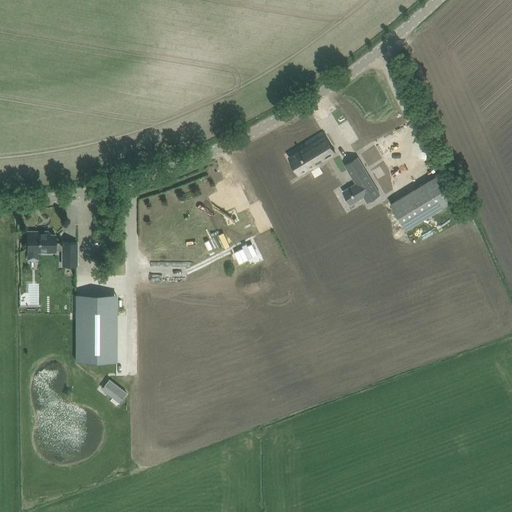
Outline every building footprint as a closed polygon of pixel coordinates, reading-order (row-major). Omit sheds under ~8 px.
[(390,84),(381,89),(390,106),(399,102),(390,84)] [(299,177),(337,154),(326,138),(289,161),(299,177)] [(358,163),(346,170),(357,189),(350,193),(358,205),(365,201),(368,206),(380,199),(358,163)] [(391,203),(407,230),(457,200),(441,173),(391,203)] [(239,189),(234,179),(221,184),(224,192),(215,196),(221,208),(230,203),(232,207),(244,201),(243,199),(249,197),(244,187),(239,189)] [(379,214),(270,271),(308,343),(439,274),(417,232),(395,244),(379,214)] [(77,266),(77,252),(77,242),(63,242),(63,243),(56,243),(56,234),(44,234),(44,233),(42,231),(28,231),(28,241),(28,253),(56,253),(56,250),(62,250),(62,266),(77,266)] [(195,441),(217,440),(215,282),(137,283),(140,441),(163,441),(164,448),(196,448),(195,441)] [(117,296),(77,296),(77,356),(117,356),(117,296)] [(105,385),(123,398),(127,392),(109,379),(105,385)]
